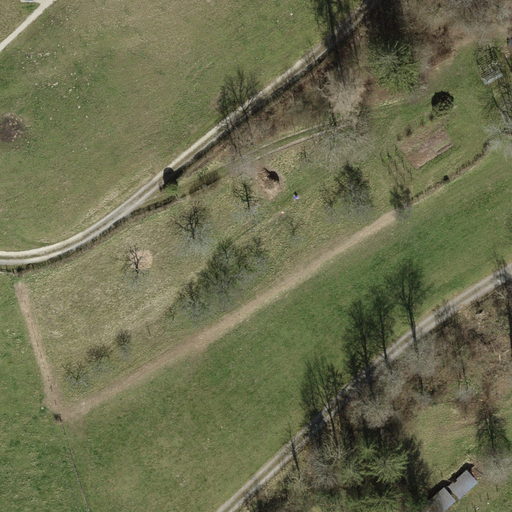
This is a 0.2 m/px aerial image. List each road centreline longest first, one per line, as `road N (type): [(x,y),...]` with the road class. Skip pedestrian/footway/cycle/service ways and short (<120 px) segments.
road 1 (track): [(0,255),(35,253),(93,228),(372,0)]
road 2 (track): [(222,511),(469,290),(511,266)]
